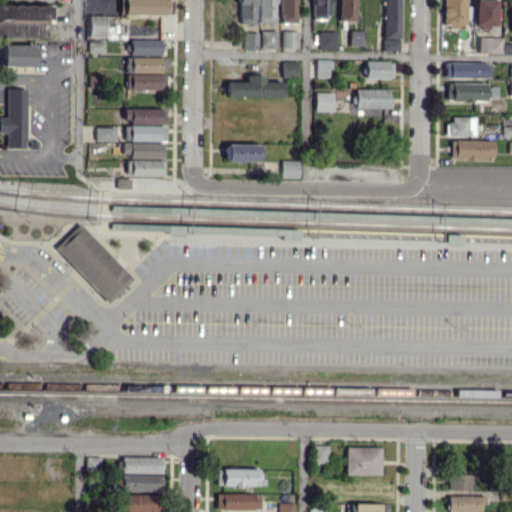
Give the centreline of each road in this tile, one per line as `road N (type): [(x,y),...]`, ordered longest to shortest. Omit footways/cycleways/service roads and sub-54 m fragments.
road 1 (residential): [(191,432),(511,433)]
road 2 (residential): [(0,442),(165,442),(191,432)]
road 3 (residential): [(420,0),(419,183)]
road 4 (residential): [(195,0),(197,169)]
